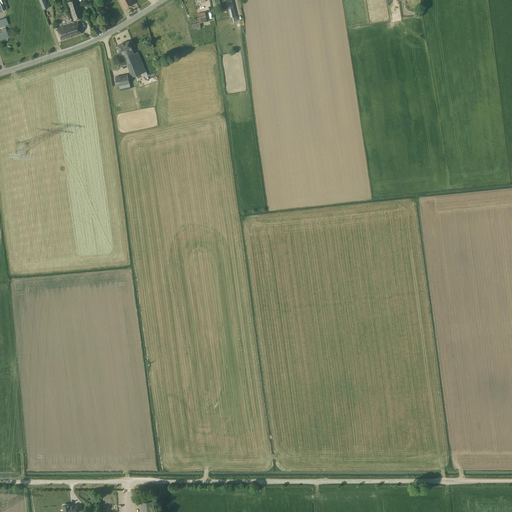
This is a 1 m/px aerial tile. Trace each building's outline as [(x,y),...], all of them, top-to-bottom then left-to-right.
[(38,0),(43,10),(49,8),(45,0),(38,0)] [(73,0),(67,2),(73,21),(84,17),(78,0),(73,0)] [(120,0),(125,9),(133,4),(131,0),(120,0)] [(230,0),(227,1),(231,18),(236,17),(231,0),(230,0)] [(192,25),(193,29),(198,28),(201,28),(200,23),(207,22),(205,12),(197,13),(199,23),(192,25)] [(57,28),(61,40),(68,38),(68,39),(81,34),(78,22),(57,28)] [(0,32),(0,40),(9,37),(5,28),(1,30),(2,32),(0,32)] [(121,51),(131,78),(146,72),(138,52),(135,54),(131,47),(129,41),(118,46),(120,51),(121,51)] [(119,86),(120,91),(131,89),(127,74),(115,77),(117,87),(119,86)] [(152,511),(152,502),(141,503),(141,511),(152,511)]
